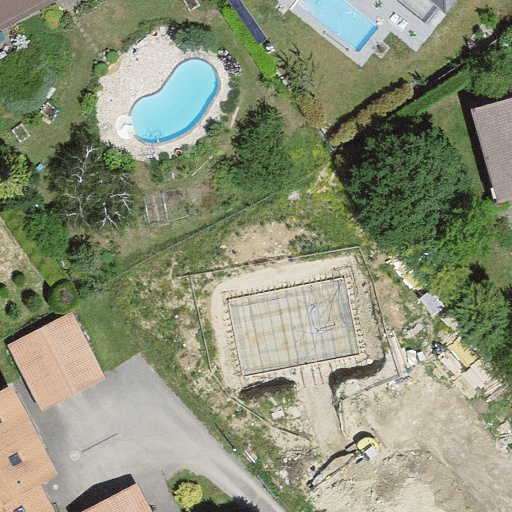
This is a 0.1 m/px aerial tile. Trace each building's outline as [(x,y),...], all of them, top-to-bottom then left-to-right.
[(0,0),(0,30),(58,0),(0,0)] [(458,0),(430,0),(448,14),(458,0)] [(511,97),(472,108),(497,204),(511,200),(511,97)] [(107,379),(73,313),(9,345),(43,412),(107,379)] [(59,476),(14,386),(0,392),(0,511),(55,511),(41,485),(59,476)] [(153,511),(138,483),(83,511),(153,511)]
